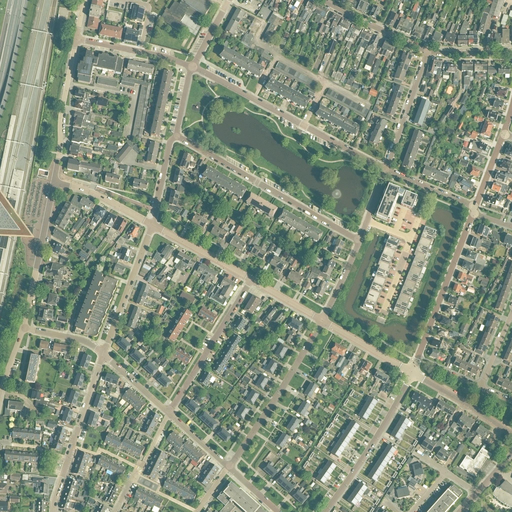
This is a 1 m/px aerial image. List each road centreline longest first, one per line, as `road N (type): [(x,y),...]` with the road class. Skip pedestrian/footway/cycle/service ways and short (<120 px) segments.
road 1 (residential): [(176,136),(359,241)]
road 2 (residential): [(321,320),(228,466)]
road 3 (tertiary): [(411,373),(472,214)]
road 4 (residential): [(53,511),(103,355)]
road 5 (tertiary): [(324,511),(411,373)]
road 6 (residential): [(168,414),(250,280)]
road 7 (unclassified): [(53,183),(22,328)]
road 8 (unclassified): [(76,39),(53,183)]
road 9 (residential): [(151,225),(103,355)]
road 10 (residential): [(427,51),(385,170)]
